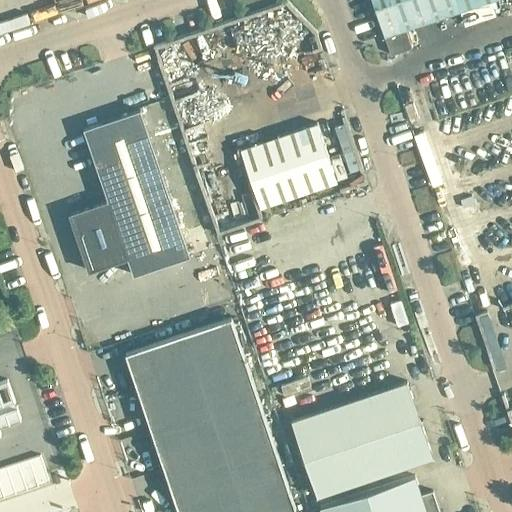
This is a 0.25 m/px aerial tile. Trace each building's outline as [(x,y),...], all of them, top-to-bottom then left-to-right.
[(488,0),(372,0),(385,35),(391,54),(412,47),(406,28),(460,10),(488,0)] [(208,33),(157,48),(165,78),(223,61),(221,52),(214,54),(208,33)] [(70,213),(89,269),(127,256),(133,274),(190,255),(140,108),(84,127),(108,200),(70,213)] [(317,122),(240,148),(260,206),(337,181),(317,122)] [(399,298),(389,302),(397,325),(407,322),(399,298)] [(179,511),(279,511),(296,507),(231,315),(125,351),(179,511)] [(390,365),(413,358),(409,344),(385,352),(390,365)] [(7,379),(0,381),(0,406),(15,401),(7,379)] [(433,456),(407,380),(292,419),(317,495),(433,456)] [(15,401),(0,406),(0,410),(16,405),(15,401)] [(16,405),(0,410),(0,434),(1,434),(0,431),(0,425),(21,419),(16,405)] [(43,454),(0,468),(0,497),(52,480),(43,454)] [(440,511),(433,490),(421,494),(415,475),(320,507),(322,511),(440,511)]
